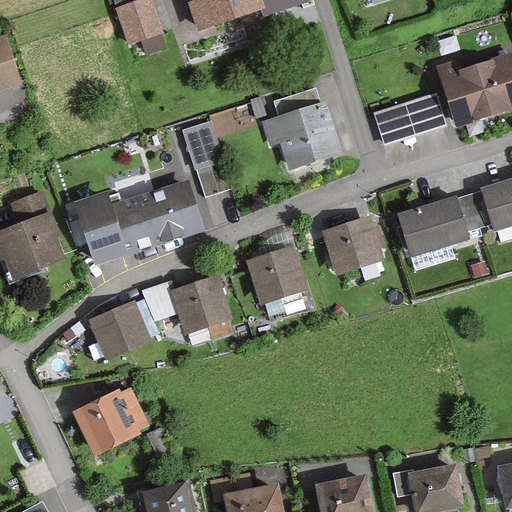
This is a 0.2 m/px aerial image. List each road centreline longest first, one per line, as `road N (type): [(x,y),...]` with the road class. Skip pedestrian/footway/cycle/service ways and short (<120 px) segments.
road 1 (residential): [(8,364),(130,279),(375,183),(511,141)]
road 2 (residential): [(73,511),(8,364)]
